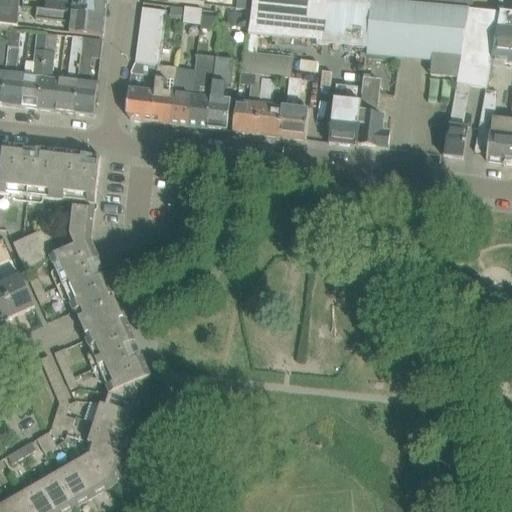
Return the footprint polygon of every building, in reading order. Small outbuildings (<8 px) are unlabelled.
[(0,0),(0,27),(10,28),(21,29),(23,0),(0,0)] [(45,11),(105,18),(107,0),(72,0),(72,5),(46,2),(45,11)] [(239,0),(238,10),(247,11),(248,0),(239,0)] [(254,0),(251,36),(317,42),(323,0),(254,0)] [(327,0),(323,0),(317,42),(317,47),(369,51),(374,4),(360,3),(350,2),(335,1),(327,0)] [(472,12),(473,0),(420,0),(420,8),(471,12),(472,12)] [(369,51),(395,54),(430,57),(428,81),(458,84),(462,61),(471,12),(420,8),(408,7),(396,6),(374,4),(369,51)] [(172,8),(171,20),(184,21),(186,10),(172,8)] [(105,18),(45,11),(37,10),(36,21),(44,22),(69,25),(68,34),(103,38),(105,18)] [(143,10),(141,24),(165,27),(166,13),(143,10)] [(498,23),(499,14),(472,12),(471,12),(462,61),(458,84),(457,89),(470,92),(486,94),(491,64),(498,23)] [(498,23),(491,64),(511,66),(511,14),(500,13),(500,14),(499,14),(498,23)] [(229,14),(227,29),(242,30),(244,16),(229,14)] [(203,17),(201,30),(209,31),(211,18),(203,17)] [(141,24),(139,37),(163,40),(165,27),(141,24)] [(0,34),(9,36),(9,32),(10,28),(0,27),(0,34)] [(8,46),(2,107),(20,110),(23,79),(15,78),(21,33),(9,32),(9,36),(8,46)] [(23,79),(20,110),(38,112),(46,36),(37,35),(33,66),(25,65),(23,79)] [(46,36),(38,112),(55,114),(58,83),(50,82),(55,37),(46,36)] [(139,37),(137,51),(161,54),(163,40),(139,37)] [(55,114),(73,116),(81,40),(73,39),(67,84),(58,83),(55,114)] [(81,40),(73,116),(94,118),(98,86),(92,85),(94,60),(100,61),(103,42),(81,40)] [(0,107),(2,107),(8,46),(0,45),(0,107)] [(161,54),(137,51),(135,64),(158,67),(159,67),(161,54)] [(295,61),(248,55),(245,75),(263,77),(291,80),(293,80),(295,61)] [(211,99),(208,131),(213,132),(226,134),(227,134),(231,101),(225,100),(226,88),(231,89),(233,73),(235,58),(217,56),(216,60),(211,99)] [(192,98),(188,129),(193,130),(207,131),(208,131),(211,99),(216,60),(197,57),(195,74),(192,98)] [(154,93),(129,90),(126,117),(131,123),(151,125),(158,68),(158,67),(135,64),(131,75),(156,78),(154,93)] [(158,68),(151,125),(169,127),(177,72),(177,70),(158,68)] [(194,74),(177,72),(169,127),(188,129),(194,74)] [(245,75),(243,87),(252,88),(261,89),(262,83),(263,77),(245,75)] [(283,110),(279,140),(283,140),(306,143),(309,113),(298,112),(299,98),(301,98),(303,82),(293,80),(291,80),(287,111),(286,110),(283,110)] [(361,116),(358,149),(388,152),(390,137),(383,136),(385,121),(377,120),(381,86),(371,85),(372,81),(366,80),(364,92),(361,116)] [(261,89),(256,137),(265,138),(277,139),(279,140),(283,110),(282,110),(272,109),(275,85),(262,83),(261,89)] [(233,134),(256,137),(261,89),(252,88),(250,106),(240,105),(236,105),(233,134)] [(336,89),(329,145),(358,149),(361,116),(364,92),(352,91),(336,89)] [(457,89),(444,159),(463,161),(469,130),(462,129),(470,92),(457,89)] [(511,122),(492,121),(487,164),(511,166),(511,97),(510,114),(511,114),(511,122)] [(3,149),(0,177),(0,195),(46,201),(52,153),(42,152),(41,153),(24,151),(25,150),(3,148),(3,149)] [(71,238),(64,241),(91,243),(95,213),(93,213),(94,206),(95,207),(101,159),(99,159),(82,157),(52,153),(46,201),(75,204),(71,238)] [(87,341),(86,342),(108,391),(107,399),(109,398),(145,382),(145,381),(150,379),(142,359),(141,360),(135,344),(127,324),(125,325),(121,315),(113,297),(114,296),(106,277),(105,277),(98,261),(99,261),(91,243),(64,241),(54,245),(48,230),(13,246),(25,272),(51,261),(74,314),(75,314),(83,330),(87,341)] [(16,318),(35,309),(20,276),(1,285),(16,318)] [(39,281),(30,284),(41,307),(49,303),(39,281)] [(0,324),(16,318),(1,285),(0,285),(0,324)] [(63,352),(54,356),(70,391),(78,388),(63,352)] [(41,362),(56,397),(64,394),(49,358),(41,362)] [(109,398),(107,399),(106,407),(138,418),(148,387),(145,382),(109,398)] [(70,406),(64,394),(56,397),(59,406),(70,407),(70,406)] [(132,437),(138,418),(106,407),(101,405),(94,425),(132,437)] [(66,418),(70,407),(59,406),(57,415),(66,418)] [(62,431),(66,418),(57,415),(52,427),(62,431)] [(75,421),(66,418),(62,431),(71,434),(75,421)] [(132,437),(94,425),(88,444),(93,445),(125,456),(132,437)] [(54,442),(49,435),(37,442),(41,450),(54,442)] [(58,450),(54,442),(41,450),(46,457),(58,450)] [(32,445),(20,452),(24,459),(36,452),(32,445)] [(115,486),(125,456),(93,445),(90,456),(109,490),(115,486)] [(12,466),(24,459),(20,452),(8,459),(12,466)] [(109,490),(90,456),(73,466),(92,500),(109,490)] [(76,509),(92,500),(73,466),(56,475),(76,509)] [(56,475),(39,485),(54,511),(71,511),(76,509),(56,475)] [(32,511),(54,511),(39,485),(22,495),(32,511)] [(32,511),(22,495),(6,504),(10,511),(32,511)]
